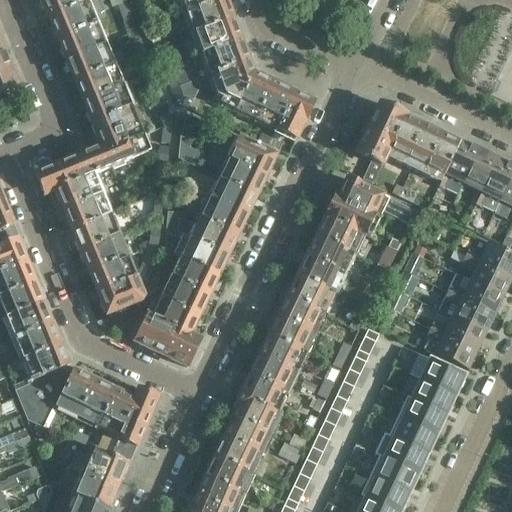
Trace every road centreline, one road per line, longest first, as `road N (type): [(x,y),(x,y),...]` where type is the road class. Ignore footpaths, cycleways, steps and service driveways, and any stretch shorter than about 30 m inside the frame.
road 1 (residential): [(201,397),(357,71)]
road 2 (residential): [(201,397),(88,341),(75,325),(7,150)]
road 3 (unknown): [(337,511),(320,491),(327,467),(399,315)]
road 4 (residential): [(7,150),(60,129),(18,0)]
road 5 (residential): [(511,145),(357,71)]
road 6 (residential): [(441,511),(511,359)]
road 7 (residential): [(357,71),(259,20),(252,0)]
road 8 (residential): [(149,511),(201,397)]
